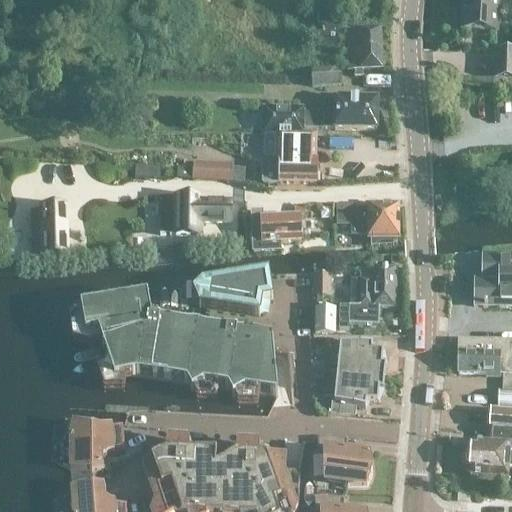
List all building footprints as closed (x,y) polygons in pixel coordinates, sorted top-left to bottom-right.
[(498,0),(462,0),(461,30),(497,31),(498,0)] [(352,18),(341,18),(341,17),(318,17),(318,48),(341,48),(341,34),(346,34),(348,72),(354,72),(355,78),(362,78),(362,72),(383,71),(381,30),(352,32),(352,18)] [(495,81),(511,81),(511,53),(496,53),(495,81)] [(340,71),(311,72),(312,89),(341,87),(340,71)] [(304,130),(324,131),(334,131),(334,132),(377,133),(377,104),(335,103),(335,104),(324,104),(324,118),(304,118),(304,111),(264,110),(264,136),(280,136),(280,133),(291,133),(291,137),(304,138),(304,130)] [(317,138),(304,138),(291,137),(291,133),(280,133),(280,136),(264,136),(264,160),(263,185),(279,186),(317,187),(317,138)] [(196,170),(195,184),(230,185),(231,171),(196,170)] [(171,238),(175,238),(200,238),(200,225),(231,225),(231,206),(201,206),(201,200),(176,200),(176,210),(170,210),(164,213),(161,218),(161,230),(165,235),(171,238)] [(67,257),(65,208),(41,208),(41,212),(31,212),(32,252),(42,252),(43,258),(67,257)] [(367,238),(367,240),(396,240),(396,237),(398,234),(398,228),(396,225),(396,212),(392,209),(367,209),(367,210),(351,211),(351,238),(367,238)] [(262,216),(251,216),(252,245),(262,245),(262,246),(302,244),(300,219),(262,221),(262,216)] [(474,308),(511,309),(511,257),(482,257),(481,282),(474,282),(474,308)] [(396,271),(373,270),(373,277),(360,277),(360,281),(359,309),(340,309),(339,332),(349,333),(350,326),(379,327),(379,310),(395,310),(396,271)] [(314,276),(314,299),(330,299),(330,276),(326,276),(326,274),(318,274),(318,276),(314,276)] [(269,303),(272,302),(267,276),(202,287),(198,309),(259,319),(260,316),(267,315),(269,303)] [(100,308),(112,375),(277,399),(272,342),(254,339),(255,333),(221,328),(220,335),(176,328),(177,322),(149,317),(146,301),(100,308)] [(331,311),(315,311),(315,337),(331,337),(331,311)] [(457,377),(498,378),(502,378),(502,394),(498,394),(498,411),(511,411),(511,342),(458,342),(457,377)] [(384,381),(385,370),(387,367),(384,356),(370,354),(371,350),(340,347),(337,376),(384,381)] [(327,366),(311,364),(312,372),(326,374),(327,366)] [(326,374),(312,372),(312,376),(313,382),(325,383),(326,374)] [(337,376),(335,404),(331,404),(330,417),(355,419),(356,409),(364,410),(365,404),(379,405),(384,395),(383,391),(384,381),(337,376)] [(511,416),(490,415),(489,430),(491,431),(490,445),(473,444),(472,451),(471,451),(471,456),(467,458),(466,464),(470,467),(470,471),(471,471),(470,478),(508,481),(508,476),(511,476),(511,416)] [(67,439),(71,439),(70,440),(70,470),(69,471),(92,474),(105,471),(104,470),(102,471),(102,459),(109,455),(125,452),(125,451),(124,451),(124,441),(122,430),(123,429),(123,428),(100,432),(68,424),(68,426),(70,426),(67,439)] [(318,442),(317,455),(324,456),(325,481),(347,485),(347,488),(367,487),(372,475),(370,457),(368,457),(369,459),(346,454),(347,443),(348,443),(348,442),(331,440),(317,441),(317,443),(318,442)] [(254,459),(255,450),(259,450),(260,449),(237,448),(237,459),(195,456),(184,456),(185,446),(189,447),(190,445),(167,444),(166,456),(143,469),(156,506),(152,511),(297,511),(298,500),(299,485),(300,473),(286,472),(285,461),(254,459)] [(126,511),(126,508),(127,509),(127,507),(111,506),(104,502),(103,491),(105,491),(106,490),(92,488),(70,493),(71,494),(72,494),(72,511),(126,511)] [(343,511),(344,502),(345,501),(327,499),(314,500),(314,502),(315,502),(314,511),(343,511)]
